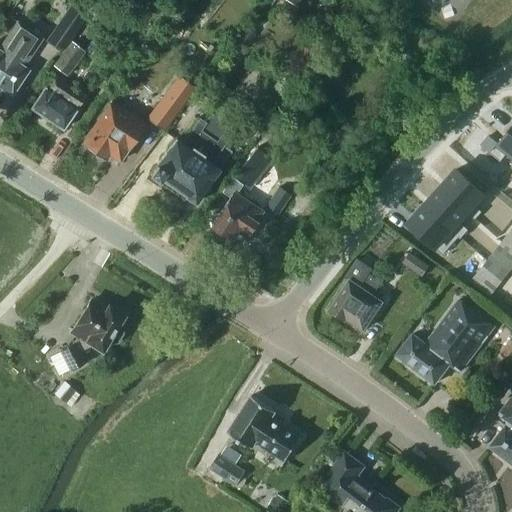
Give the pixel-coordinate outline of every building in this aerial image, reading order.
[(46,39),(61,49),(86,13),(70,3),(46,39)] [(0,87),(10,95),(27,70),(22,66),(40,39),(16,22),(0,44),(0,87)] [(255,34),(246,28),(238,40),(246,46),(255,34)] [(148,46),(156,52),(166,38),(158,32),(148,46)] [(85,50),(94,56),(101,45),(93,39),(85,50)] [(83,53),(71,43),(54,64),(66,74),(83,53)] [(60,129),(83,96),(63,82),(65,80),(61,77),(60,79),(52,73),(28,106),(60,129)] [(178,75),(146,118),(164,131),(196,88),(178,75)] [(144,125),(111,102),(82,143),(105,160),(108,155),(119,162),(144,125)] [(227,122),(227,121),(226,120),(226,119),(224,117),(223,116),(221,115),(219,114),(218,114),(215,114),(214,114),(212,114),(212,115),(211,115),(210,115),(210,116),(209,116),(205,122),(205,121),(199,118),(190,132),(181,145),(172,139),(146,178),(156,184),(157,182),(183,200),(185,198),(194,205),(231,150),(223,145),(227,138),(224,135),(223,134),(227,128),(228,127),(228,126),(228,125),(228,124),(228,123),(227,122)] [(511,154),(511,127),(491,154),(501,161),(508,152),(511,154)] [(260,163),(250,155),(233,177),(242,184),(242,185),(242,186),(260,163)] [(458,168),(441,187),(468,212),(475,219),(482,212),(474,205),(485,193),(458,168)] [(212,213),(207,220),(209,226),(208,227),(211,229),(214,233),(218,235),(223,236),(224,237),(238,247),(261,212),(235,194),(242,185),(242,184),(233,177),(232,176),(222,192),(229,197),(219,212),(212,213)] [(265,204),(278,213),(291,193),(279,184),(265,204)] [(460,221),(468,212),(441,187),(440,188),(424,205),(459,237),(461,238),(469,229),(460,221)] [(443,254),(459,237),(424,205),(408,223),(443,254)] [(511,253),(511,238),(509,236),(501,245),(511,253)] [(511,269),(511,253),(501,245),(494,255),(511,269)] [(423,276),(430,266),(409,252),(402,263),(423,276)] [(505,279),(511,270),(511,269),(494,255),(486,264),(505,279)] [(383,285),(370,276),(373,271),(358,261),(346,280),(350,283),(330,312),(346,323),(347,321),(364,332),(383,304),(374,298),(383,285)] [(498,288),(505,279),(486,264),(479,273),(498,288)] [(490,297),(498,288),(479,273),(472,282),(490,297)] [(124,315),(97,298),(94,301),(91,299),(71,331),(78,336),(74,343),(74,342),(60,350),(70,370),(84,363),(78,351),(92,344),(102,350),(108,341),(112,344),(118,342),(123,333),(122,328),(118,325),(124,315)] [(473,304),(469,309),(460,302),(426,346),(414,336),(398,356),(435,385),(450,365),(460,373),(495,329),(472,311),(476,307),(473,304)] [(65,382),(55,394),(71,406),(80,394),(65,382)] [(256,444),(286,463),(303,438),(273,418),(277,413),(252,397),(228,434),(253,450),(256,444)] [(511,400),(500,416),(511,424),(507,429),(505,428),(491,447),(511,463),(511,400)] [(209,469),(236,485),(246,470),(219,453),(209,469)] [(394,511),(397,509),(355,477),(362,468),(346,456),(321,488),(345,506),(340,511),(394,511)] [(269,511),(282,511),(289,501),(278,494),(277,497),(274,497),(268,505),(269,508),(268,511),(269,511)]
